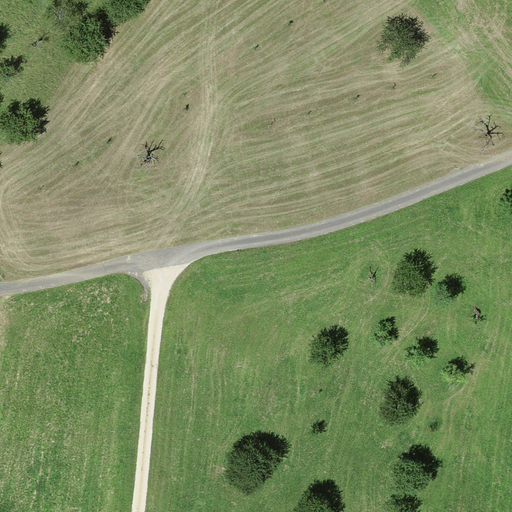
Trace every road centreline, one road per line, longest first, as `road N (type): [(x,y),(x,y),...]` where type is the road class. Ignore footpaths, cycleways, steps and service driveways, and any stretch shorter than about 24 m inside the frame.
road 1 (track): [(511,155),(312,232),(0,288)]
road 2 (track): [(139,511),(164,256)]
